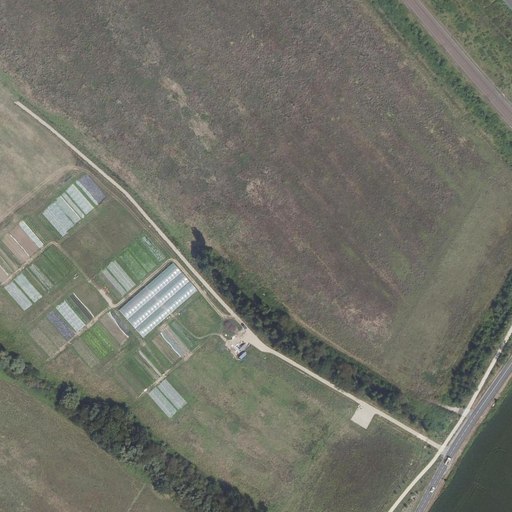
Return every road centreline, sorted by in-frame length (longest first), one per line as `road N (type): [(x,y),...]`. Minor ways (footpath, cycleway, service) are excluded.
road 1 (track): [(450,453),(251,337),(130,198),(15,101)]
road 2 (tertiary): [(419,511),(511,362)]
